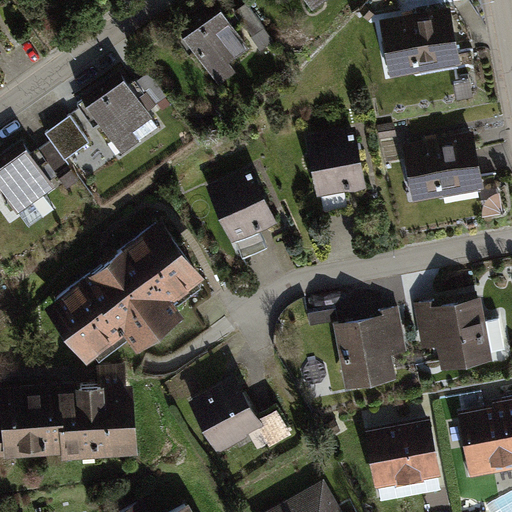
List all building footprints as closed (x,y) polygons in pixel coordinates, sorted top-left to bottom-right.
[(450,3),(382,14),(392,73),(460,62),(450,3)] [(225,7),(186,33),(219,82),(258,57),(225,7)] [(129,70),(83,104),(123,158),(169,124),(129,70)] [(52,128),(70,155),(96,138),(77,111),(52,128)] [(359,127),(308,138),(320,195),(371,184),(359,127)] [(476,130),(403,143),(413,202),(487,189),(476,130)] [(26,142),(0,162),(0,190),(27,225),(67,194),(26,142)] [(252,160),(204,182),(231,243),(280,221),(252,160)] [(157,214),(44,300),(93,364),(127,338),(137,351),(183,315),(172,300),(205,276),(157,214)] [(480,297),(427,308),(441,371),(494,359),(480,297)] [(397,311),(338,322),(350,387),(390,380),(385,354),(404,350),(397,311)] [(237,374),(189,403),(217,449),(265,420),(237,374)] [(130,380),(0,391),(0,397),(3,426),(0,426),(0,461),(136,449),(130,380)] [(504,403),(461,412),(470,462),(494,458),(495,467),(511,464),(511,394),(502,396),(504,403)] [(434,410),(368,421),(378,483),(445,472),(434,410)] [(340,511),(321,479),(265,511),(340,511)]
